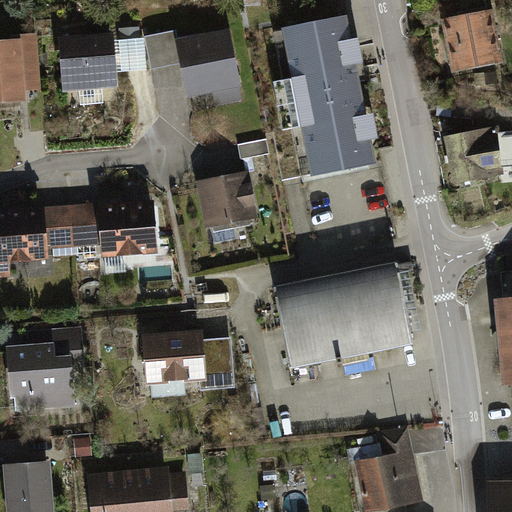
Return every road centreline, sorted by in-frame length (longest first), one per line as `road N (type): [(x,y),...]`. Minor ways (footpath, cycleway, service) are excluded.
road 1 (tertiary): [(388,0),(439,261)]
road 2 (tertiary): [(439,261),(466,400),(474,511)]
